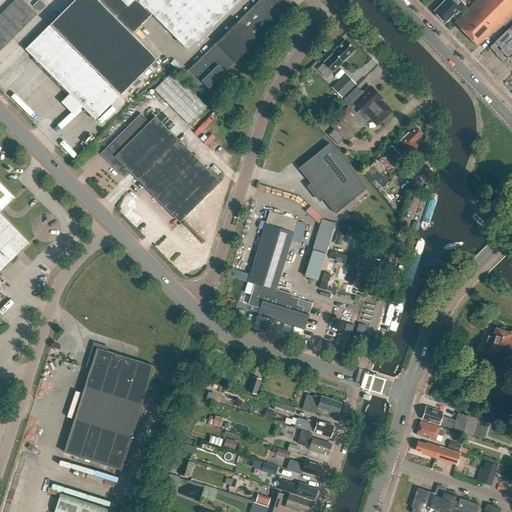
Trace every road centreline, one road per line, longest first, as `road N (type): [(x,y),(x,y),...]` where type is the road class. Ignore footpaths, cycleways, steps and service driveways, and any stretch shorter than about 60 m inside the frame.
road 1 (residential): [(358,379),(433,122),(347,24),(316,16)]
road 2 (unclassified): [(187,304),(213,280),(269,108),(316,16)]
road 3 (unclassified): [(0,461),(61,278),(109,224)]
road 4 (secondary): [(407,393),(441,302),(511,228)]
road 5 (unclassified): [(358,379),(243,342),(187,304)]
road 6 (unclassified): [(109,224),(0,111)]
road 7 (unclassified): [(319,511),(358,379)]
road 8 (unknown): [(243,0),(182,54),(162,48),(142,21)]
road 9 (secondary): [(485,93),(394,0)]
road 10 (secondary): [(370,511),(407,393)]
